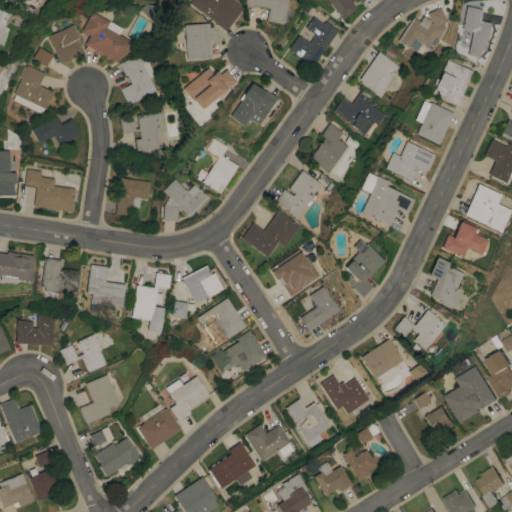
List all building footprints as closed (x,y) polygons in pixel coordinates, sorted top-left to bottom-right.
[(139,7),(147,0),(153,0),(165,12),(153,23),(139,7)] [(189,2),(190,0),(233,0),(242,7),(225,30),(213,21),(213,20),(189,2)] [(287,0),(282,23),(265,19),(268,7),(253,3),(253,6),(243,4),(243,0),(287,0)] [(363,0),(361,2),(359,0),(352,0),(351,1),(355,7),(342,18),(327,0),(363,0)] [(463,6),(479,9),(477,20),(488,23),(482,51),(477,50),(476,57),(465,55),(466,48),(457,46),(460,30),(458,30),(463,6)] [(425,14),(428,21),(420,15),(416,20),(412,17),(395,41),(404,47),(410,38),(424,47),(432,36),(436,38),(443,28),(437,24),(444,21),(437,8),(425,14)] [(133,42),(128,52),(127,51),(125,54),(124,54),(122,56),(121,56),(118,60),(117,59),(115,62),(84,44),(89,34),(81,30),(92,11),(109,21),(107,24),(117,29),(116,32),(133,42)] [(311,65),(287,48),(298,34),(309,42),(314,34),(305,27),(313,16),(323,23),(325,20),(337,29),(311,65)] [(210,56),(186,58),(185,50),(176,51),(175,30),(184,29),(183,24),(208,22),(210,56)] [(48,35),(73,24),(80,37),(76,39),(82,52),(60,62),(48,35)] [(45,66),(32,58),(39,46),(52,55),(45,66)] [(130,83),(126,74),(124,75),(118,63),(130,57),(129,55),(142,49),(148,60),(147,60),(153,74),(148,76),(155,91),(127,105),(119,88),(130,83)] [(376,51),(355,80),(375,95),(396,66),(376,51)] [(443,59),(431,85),(443,91),(440,98),(452,104),(468,71),(443,59)] [(12,99),(15,94),(13,93),(21,77),(18,75),(23,65),(25,66),(26,64),(43,72),(38,84),(52,91),(44,108),(43,107),(40,113),(12,99)] [(215,74),(225,66),(236,79),(217,94),(216,93),(210,98),(204,91),(192,101),(181,88),(208,65),(215,74)] [(229,115),(240,99),(239,99),(250,82),(258,88),(259,87),(262,89),(261,90),(263,91),(264,89),(275,98),(257,124),(248,117),(242,125),(229,115)] [(355,95),(348,105),(339,98),(329,111),(360,134),(369,121),(374,125),(382,114),(355,95)] [(427,102),(412,134),(435,145),(450,113),(427,102)] [(164,130),(160,130),(162,146),(135,150),(133,138),(138,138),(137,130),(120,132),(118,117),(131,115),(133,128),(137,128),(135,114),(161,111),(164,130)] [(55,114),(60,124),(70,118),(79,132),(54,147),(47,137),(38,142),(30,128),(55,114)] [(511,137),(500,132),(506,118),(511,120),(511,137)] [(325,123),(317,135),(321,138),(306,159),(325,173),(344,146),(334,138),(339,133),(325,123)] [(211,136),(226,146),(220,154),(236,165),(218,192),(201,181),(202,178),(196,174),(200,168),(206,172),(217,156),(206,149),(206,148),(203,145),(211,136)] [(511,177),(508,175),(505,181),(487,173),(494,159),(483,154),(491,138),(511,147),(511,177)] [(430,154),(423,170),(415,167),(408,181),(380,168),(388,152),(395,155),(402,141),(430,154)] [(0,150),(8,151),(7,172),(13,173),(13,194),(0,194),(0,150)] [(33,205),(35,186),(24,185),(26,168),(40,170),(40,175),(54,177),(53,185),(73,188),(71,202),(73,202),(72,211),(33,205)] [(299,169),(284,189),(291,193),(289,195),(281,189),(272,201),(283,209),(282,210),(293,218),(318,184),(299,169)] [(373,176),(356,213),(385,225),(392,209),(404,214),(411,199),(382,186),(384,181),(373,176)] [(119,177),(148,181),(146,198),(139,197),(137,207),(130,206),(129,215),(114,213),(119,177)] [(162,189),(174,178),(182,186),(187,181),(191,185),(193,183),(198,188),(199,187),(208,196),(188,216),(177,204),(176,220),(162,219),(163,204),(168,196),(162,189)] [(477,183),(500,193),(496,202),(510,209),(500,230),(463,214),(477,183)] [(275,210),(260,230),(249,222),(238,238),(264,256),(274,242),(280,247),(296,225),(275,210)] [(488,238),(481,254),(466,247),(462,257),(440,247),(447,231),(457,236),(462,226),(488,238)] [(382,262),(362,280),(369,287),(359,296),(343,279),(347,275),(341,268),(349,261),(347,259),(354,253),(348,247),(357,239),(362,244),(364,243),(382,262)] [(265,269),(272,280),(276,278),(280,284),(278,285),(286,297),(299,289),(298,288),(316,276),(309,265),(307,266),(297,251),(270,269),(269,267),(265,269)] [(0,253),(0,278),(26,282),(30,255),(3,252),(3,254),(0,253)] [(460,295),(455,305),(446,306),(440,302),(439,299),(429,294),(436,278),(427,274),(436,256),(448,262),(447,265),(462,272),(455,288),(460,295)] [(40,258),(36,287),(40,287),(40,291),(63,295),(64,290),(72,291),(74,272),(58,270),(58,272),(55,271),(56,260),(40,258)] [(86,264),(82,293),(88,294),(87,303),(118,308),(121,285),(101,282),(103,267),(86,264)] [(177,279),(190,304),(218,289),(210,273),(207,274),(202,265),(177,279)] [(151,272),(149,287),(132,285),(127,318),(145,321),(143,330),(157,332),(160,308),(150,307),(153,286),(164,288),(166,275),(151,272)] [(306,296),(313,306),(296,317),(305,331),(336,310),(320,286),(306,296)] [(193,317),(199,326),(198,327),(211,347),(241,327),(223,298),(193,317)] [(169,301),(167,316),(181,318),(183,303),(169,301)] [(426,308),(445,323),(424,349),(412,339),(417,332),(410,327),(403,336),(392,327),(402,315),(413,324),(426,308)] [(13,320),(11,344),(50,347),(52,316),(35,315),(34,328),(29,328),(29,321),(13,320)] [(232,338),(234,341),(219,351),(217,348),(205,356),(217,374),(230,365),(231,366),(234,364),(239,372),(263,356),(252,340),(252,337),(250,335),(248,333),(245,329),(232,338)] [(504,344),(498,347),(493,337),(498,334),(501,340),(511,333),(511,334),(511,348),(508,351),(504,344)] [(90,334),(98,350),(96,351),(102,363),(84,371),(78,357),(63,365),(56,350),(90,334)] [(387,337),(402,359),(374,377),(360,356),(387,337)] [(488,376),(493,373),(485,359),(501,349),(510,364),(508,365),(511,370),(511,369),(511,386),(509,388),(511,391),(500,397),(488,376)] [(496,399),(481,409),(480,407),(478,409),(479,411),(460,423),(444,396),(460,386),(455,378),(475,366),(496,399)] [(317,383),(332,373),(340,384),(353,375),(369,398),(356,407),(351,398),(335,409),(317,383)] [(82,384),(90,402),(76,408),(82,424),(106,414),(104,409),(115,404),(103,375),(82,384)] [(165,394),(171,404),(166,407),(175,421),(187,413),(185,410),(207,396),(194,376),(165,394)] [(411,398),(421,391),(427,400),(416,407),(411,398)] [(0,401),(0,418),(10,442),(37,431),(26,405),(15,410),(10,397),(0,401)] [(301,433),(299,434),(294,426),(295,425),(283,407),(297,398),(304,407),(313,401),(329,425),(317,433),(321,438),(310,446),(301,433)] [(451,419),(454,424),(435,436),(422,415),(424,414),(423,413),(426,412),(441,403),(451,419)] [(133,428),(147,449),(177,429),(163,408),(133,428)] [(372,421),(378,430),(370,435),(370,436),(359,443),(353,433),(372,421)] [(289,441),(288,441),(293,449),(282,456),(278,449),(261,460),(243,433),(259,423),(265,432),(278,423),(289,441)] [(86,435),(90,445),(103,440),(98,430),(86,435)] [(90,455),(96,465),(95,465),(102,476),(123,463),(125,466),(136,459),(123,437),(110,445),(109,443),(90,455)] [(254,464),(247,469),(251,476),(239,484),(234,478),(220,487),(219,484),(217,485),(207,470),(208,469),(207,467),(229,453),(227,449),(239,441),(254,464)] [(340,453),(348,448),(348,449),(354,445),(358,451),(360,450),(361,450),(364,448),(374,465),(366,469),(368,473),(356,480),(340,453)] [(31,455),(43,450),(48,462),(35,467),(31,455)] [(339,490),(336,486),(323,494),(311,475),(318,471),(315,466),(324,461),(329,470),(338,464),(339,467),(340,466),(341,469),(350,483),(339,490)] [(492,491),(499,501),(490,507),(482,495),(485,493),(476,479),(483,475),(481,472),(493,465),(504,483),(492,491)] [(25,477),(35,500),(49,494),(47,488),(54,485),(47,468),(25,477)] [(305,489),(301,491),(308,502),(300,507),(302,511),(278,511),(274,504),(280,500),(275,490),(281,486),(279,482),(296,472),(305,489)] [(201,475),(215,496),(213,498),(218,504),(206,511),(197,511),(196,510),(192,511),(186,511),(174,494),(201,475)] [(0,486),(0,508),(14,502),(16,507),(30,501),(22,482),(6,489),(4,485),(0,486)] [(451,511),(443,497),(456,489),(459,494),(466,490),(476,506),(465,511),(451,511)] [(506,494),(506,493),(511,489),(511,504),(504,510),(501,504),(504,502),(501,497),(506,494)]
